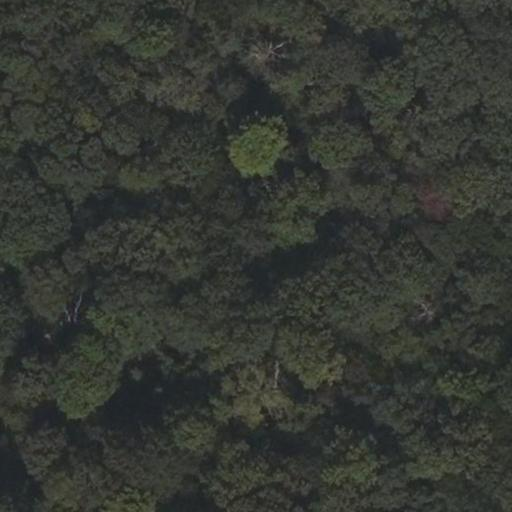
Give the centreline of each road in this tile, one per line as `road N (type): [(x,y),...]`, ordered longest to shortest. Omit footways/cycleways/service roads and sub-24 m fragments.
road 1 (track): [(511,201),(0,458)]
road 2 (track): [(0,302),(83,416),(123,511)]
